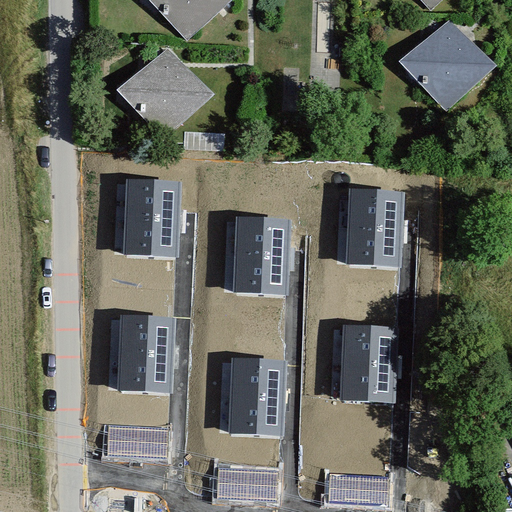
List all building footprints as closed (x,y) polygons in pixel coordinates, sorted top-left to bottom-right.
[(237,4),(232,0),(144,0),(144,1),(189,49),(237,4)] [(454,0),(415,0),(433,20),(454,0)] [(452,27),(404,73),(448,119),(496,73),(452,27)] [(220,104),(171,56),(125,103),(168,149),(220,104)] [(181,182),(127,180),(124,255),(177,257),(181,182)] [(404,193),(351,190),(348,265),(401,268),(404,193)] [(291,221),(238,218),(234,293),(288,296),(291,221)] [(175,319),(121,316),(118,391),(172,394),(175,319)] [(398,328),(344,326),(341,401),(394,403),(398,328)] [(286,360),(233,358),(229,433),(283,435),(286,360)]
